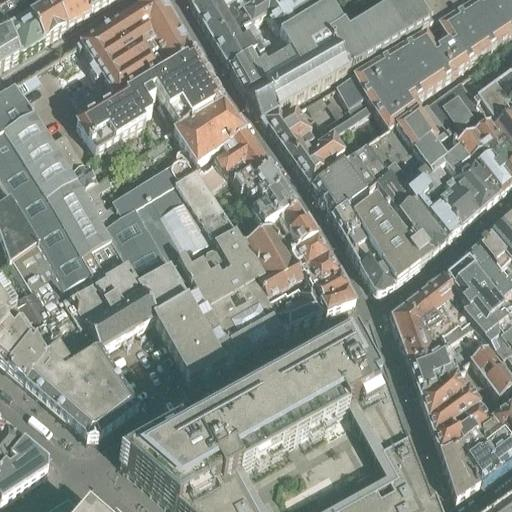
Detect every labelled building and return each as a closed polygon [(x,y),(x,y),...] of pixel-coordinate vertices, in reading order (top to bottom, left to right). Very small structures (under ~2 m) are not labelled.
[(0,0),(0,69),(2,74),(10,70),(18,65),(4,35),(6,34),(3,26),(25,13),(19,2),(22,0),(0,0)] [(66,35),(48,1),(47,0),(43,0),(34,6),(39,14),(28,21),(42,50),(66,35)] [(90,21),(76,0),(49,0),(48,1),(66,35),(90,21)] [(108,10),(102,0),(76,0),(90,21),(108,10)] [(124,0),(102,0),(108,10),(122,1),(124,0)] [(388,7),(392,13),(346,41),(342,33),(340,34),(328,12),(320,0),(182,0),(191,14),(242,102),(259,130),(277,121),(309,102),(320,96),(428,32),(434,29),(420,6),(430,0),(373,0),(379,9),(388,7)] [(511,41),(511,0),(489,0),(435,34),(446,50),(435,57),(424,40),(351,85),(351,86),(335,95),(347,116),(351,124),(367,114),(371,120),(385,140),(420,116),(414,109),(455,82),(454,81),(511,41)] [(434,29),(480,0),(430,0),(420,6),(434,29)] [(192,62),(187,53),(158,1),(144,10),(143,8),(133,14),(134,16),(115,28),(114,27),(111,29),(112,30),(76,54),(79,58),(82,56),(92,72),(88,77),(94,87),(100,85),(115,108),(192,62)] [(28,21),(6,34),(4,35),(18,65),(42,50),(28,21)] [(221,111),(198,72),(192,62),(115,108),(76,132),(75,131),(62,139),(71,155),(84,146),(94,163),(145,133),(143,129),(150,124),(151,121),(142,105),(153,98),(176,136),(221,111)] [(511,118),(504,107),(511,102),(511,78),(472,106),(459,88),(453,92),(501,157),(506,154),(511,161),(511,118)] [(501,157),(453,92),(422,115),(453,157),(451,159),(456,166),(460,171),(465,168),(473,179),(488,168),(510,197),(511,195),(511,161),(506,154),(501,157)] [(225,372),(137,218),(107,237),(82,196),(77,188),(34,120),(13,94),(4,99),(2,100),(2,101),(0,102),(0,191),(9,206),(38,252),(60,289),(57,291),(59,294),(68,309),(84,336),(55,353),(54,350),(38,361),(42,367),(33,378),(36,385),(32,390),(29,387),(24,393),(85,447),(85,448),(97,448),(137,419),(137,418),(136,418),(120,394),(113,384),(99,360),(123,346),(133,340),(153,328),(189,390),(199,385),(199,386),(213,378),(222,373),(223,373),(225,372)] [(310,121),(326,111),(326,110),(321,103),(306,113),(310,121)] [(342,121),(334,109),(332,106),(326,110),(326,111),(335,126),(342,121)] [(194,174),(244,141),(221,111),(176,136),(171,139),(181,153),(180,157),(176,160),(175,164),(177,168),(111,209),(112,210),(105,215),(98,202),(99,193),(124,178),(129,179),(139,172),(140,167),(137,162),(82,196),(107,237),(137,218),(195,181),(197,179),(194,174)] [(294,176),(312,163),(310,161),(317,156),(316,154),(331,144),(332,145),(371,120),(367,114),(351,124),(339,131),(335,125),(319,135),(324,142),(312,149),(305,153),(287,165),(291,170),(294,176)] [(442,177),(456,166),(451,159),(453,157),(422,115),(420,116),(385,140),(329,182),(309,198),(330,230),(343,221),(388,189),(403,207),(421,193),(437,181),(442,177)] [(308,143),(310,141),(294,118),(280,126),(277,121),(259,130),(264,137),(266,135),(287,165),(305,153),(312,149),(308,143)] [(267,175),(244,141),(194,174),(197,179),(200,178),(203,179),(211,173),(212,168),(226,188),(229,186),(233,183),(236,187),(246,181),(250,187),(267,175)] [(343,160),(332,145),(331,144),(316,154),(317,156),(310,161),(312,163),(294,176),(309,198),(329,182),(324,174),(343,160)] [(164,156),(165,152),(162,146),(145,157),(149,162),(154,163),(164,156)] [(495,209),(473,179),(465,168),(460,171),(456,166),(442,177),(453,190),(449,194),(476,226),(495,209)] [(510,197),(488,168),(473,179),(495,209),(497,208),(510,197)] [(282,196),(278,190),(267,175),(250,187),(246,181),(236,187),(233,183),(229,186),(231,188),(231,189),(242,206),(245,204),(248,208),(259,201),(263,207),(282,196)] [(283,343),(268,315),(266,311),(256,291),(262,287),(241,251),(234,240),(208,200),(207,201),(195,181),(137,218),(225,372),(234,368),(250,359),(283,343)] [(476,226),(449,194),(437,181),(421,193),(424,197),(422,199),(428,208),(441,198),(442,200),(446,204),(436,214),(435,213),(433,214),(457,243),(459,242),(476,226)] [(443,256),(403,207),(388,189),(343,221),(345,224),(367,209),(410,261),(417,256),(428,270),(429,269),(443,256)] [(457,243),(433,214),(427,219),(421,213),(428,208),(422,199),(424,197),(421,193),(403,207),(443,256),(444,255),(457,243)] [(266,233),(277,227),(295,216),(282,196),(263,207),(259,201),(248,208),(245,204),(242,206),(261,236),(266,233)] [(38,252),(9,206),(0,211),(0,249),(8,273),(38,252)] [(410,261),(367,209),(345,224),(358,244),(373,268),(391,298),(393,297),(428,270),(417,256),(410,261)] [(305,231),(301,225),(295,216),(277,227),(286,241),(305,231)] [(358,244),(345,224),(343,221),(330,230),(344,252),(358,244)] [(511,224),(500,235),(509,246),(511,249),(511,224)] [(316,248),(313,244),(305,231),(286,241),(277,227),(266,233),(286,265),(316,248)] [(303,290),(286,265),(266,233),(261,236),(264,239),(241,251),(262,287),(256,291),(266,311),(303,290)] [(511,249),(509,246),(500,235),(476,258),(462,270),(508,334),(511,331),(511,249)] [(373,268),(358,244),(344,252),(358,277),(373,268)] [(337,285),(316,248),(286,265),(303,290),(304,290),(307,296),(317,292),(318,294),(337,285)] [(18,321),(59,294),(57,291),(60,289),(38,252),(8,273),(0,277),(0,353),(0,345),(19,322),(18,321)] [(391,298),(373,268),(358,277),(373,302),(375,304),(377,304),(378,304),(391,298)] [(511,331),(508,334),(462,270),(461,270),(463,272),(458,275),(459,276),(447,286),(447,285),(442,288),(441,287),(440,288),(458,314),(457,315),(466,329),(464,331),(483,358),(485,356),(498,373),(502,371),(505,376),(511,370),(511,331)] [(318,314),(331,307),(345,299),(337,285),(318,294),(317,292),(307,296),(318,314)] [(464,331),(466,329),(457,315),(458,314),(440,288),(417,306),(450,352),(464,372),(469,368),(483,358),(464,331)] [(84,336),(68,309),(59,294),(18,321),(19,322),(0,345),(0,353),(0,372),(24,393),(29,387),(32,390),(36,385),(33,378),(42,367),(38,361),(54,350),(55,353),(84,336)] [(324,325),(318,314),(307,296),(285,308),(283,306),(268,315),(283,343),(324,325)] [(350,309),(349,307),(345,299),(331,307),(338,319),(348,316),(348,315),(350,314),(351,312),(350,310),(350,309)] [(450,352),(417,306),(401,318),(393,324),(392,325),(391,328),(391,331),(395,344),(407,376),(450,352)] [(338,319),(331,307),(318,314),(324,325),(338,319)] [(409,460),(389,403),(367,340),(321,361),(296,373),(254,394),(214,414),(173,437),(147,453),(119,474),(162,511),(429,511),(420,487),(419,486),(409,460)] [(463,381),(459,376),(464,372),(450,352),(407,376),(418,407),(418,408),(437,402),(433,394),(454,385),(463,381)] [(511,386),(505,376),(502,371),(498,373),(485,356),(483,358),(469,368),(498,407),(511,396),(511,386)] [(425,429),(461,401),(454,385),(433,394),(437,402),(418,408),(425,429)] [(460,428),(474,419),(478,416),(465,398),(461,401),(425,429),(431,446),(448,435),(446,432),(457,425),(460,428)] [(511,424),(506,417),(488,431),(490,433),(500,445),(511,460),(511,424)] [(439,465),(487,436),(474,419),(460,428),(457,425),(446,432),(448,435),(431,446),(438,465),(439,465)] [(455,511),(478,497),(478,496),(461,474),(500,445),(490,433),(487,436),(439,465),(442,474),(441,474),(443,481),(444,481),(447,490),(446,490),(447,491),(450,500),(450,501),(451,501),(453,510),(454,511),(455,511)] [(0,480),(22,455),(4,441),(0,446),(0,480)] [(479,496),(511,470),(511,460),(500,445),(461,474),(478,496),(479,496)] [(0,511),(4,511),(45,486),(46,476),(22,455),(0,480),(0,511)]
